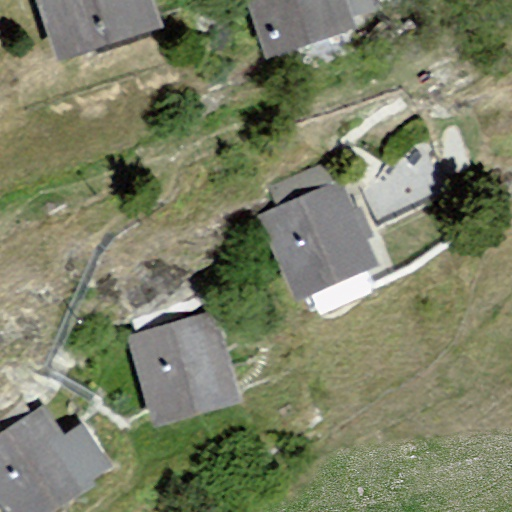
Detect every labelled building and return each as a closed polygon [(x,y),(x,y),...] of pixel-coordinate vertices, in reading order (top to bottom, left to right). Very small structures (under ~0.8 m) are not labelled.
[(144,0),(48,0),(63,47),(151,19),(144,0)] [(340,0),(257,0),(271,42),(347,17),(340,0)] [(339,189),(271,219),(303,291),(372,261),(339,189)] [(211,319),(139,341),(163,418),(234,396),(211,319)] [(42,414),(0,443),(0,482),(20,511),(37,511),(87,477),(42,414)]
